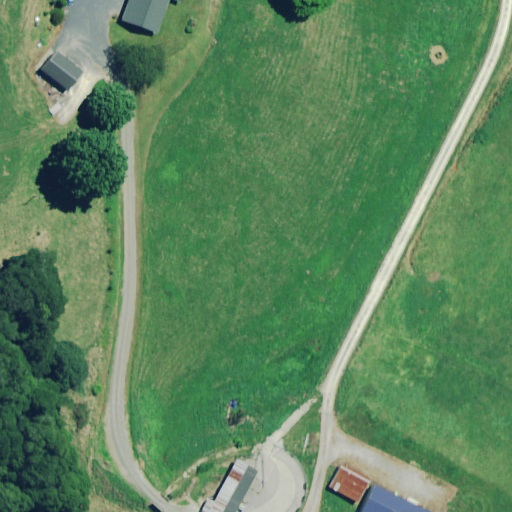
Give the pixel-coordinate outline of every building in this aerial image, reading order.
[(125,0),(118,20),(153,34),(166,0),(170,0),(176,2),(177,0),(125,0)] [(79,73),(54,53),(40,71),(64,91),(79,73)] [(230,511),(253,472),(234,461),(211,503),(205,500),(199,511),(201,511),(230,511)] [(364,483),(338,470),(328,489),(353,503),(364,483)] [(422,511),(370,487),(357,511),(422,511)]
